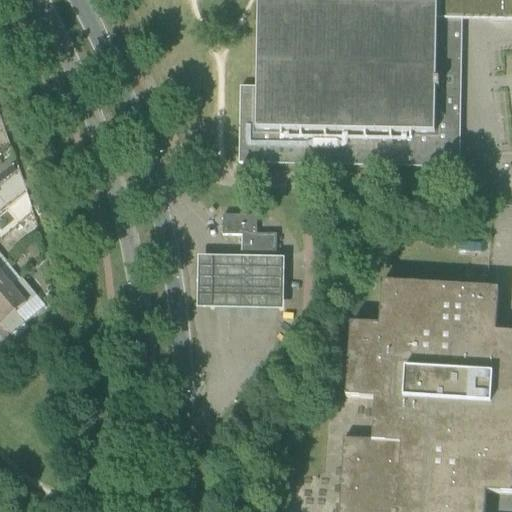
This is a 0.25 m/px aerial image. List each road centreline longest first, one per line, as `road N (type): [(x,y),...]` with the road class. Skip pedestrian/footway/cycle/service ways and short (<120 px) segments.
road 1 (tertiary): [(40,0),(100,119),(135,243),(145,326),(145,511)]
road 2 (tertiary): [(180,511),(181,342),(172,266),(132,108),(80,0)]
